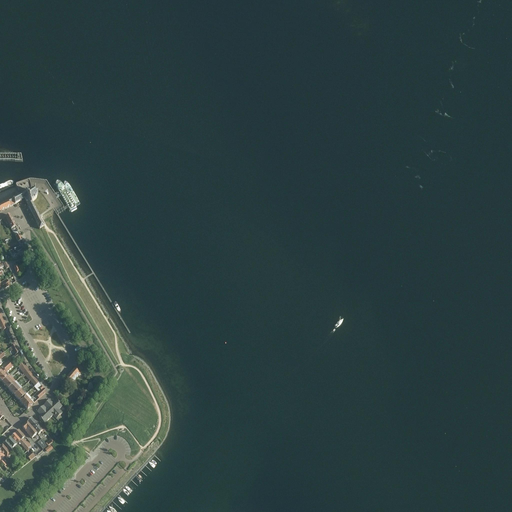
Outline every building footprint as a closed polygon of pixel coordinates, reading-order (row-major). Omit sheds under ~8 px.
[(7,201),(10,206),(14,204),(22,201),(24,199),(34,220),(39,229),(43,227),(38,216),(31,203),(35,200),(36,199),(36,198),(37,197),(37,195),(37,194),(36,193),(36,192),(35,192),(34,191),(32,191),(30,191),(25,192),(22,194),(7,201)] [(0,211),(10,206),(7,201),(0,205),(0,211)] [(5,217),(7,221),(11,229),(15,227),(9,215),(5,217)] [(15,253),(24,249),(22,245),(13,249),(15,253)] [(0,283),(0,284),(0,291),(12,284),(11,283),(9,284),(6,279),(0,283)] [(9,349),(10,351),(12,350),(15,355),(19,353),(14,345),(12,347),(11,348),(9,349)] [(0,371),(0,378),(12,367),(8,362),(1,368),(0,368),(0,371),(0,372),(0,371)] [(28,370),(26,367),(23,362),(17,367),(24,374),(28,370)] [(0,378),(0,380),(3,384),(11,377),(9,375),(6,373),(13,367),(12,367),(0,378)] [(70,374),(77,379),(80,374),(74,369),(70,374)] [(31,373),(28,370),(24,374),(30,381),(34,377),(31,373)] [(77,379),(70,374),(67,378),(73,383),(77,379)] [(3,384),(8,389),(14,383),(15,382),(11,377),(3,384)] [(38,383),(34,377),(30,381),(35,386),(38,383)] [(8,389),(14,396),(20,390),(14,383),(8,389)] [(34,387),(38,392),(40,390),(42,388),(38,383),(35,386),(34,387)] [(42,388),(40,390),(38,392),(39,391),(40,392),(36,396),(39,399),(44,394),(46,392),(45,391),(43,389),(42,388)] [(24,391),(22,393),(20,390),(14,396),(19,401),(25,396),(27,393),(24,391)] [(19,401),(23,405),(29,400),(25,396),(19,401)] [(29,400),(23,405),(27,410),(33,404),(29,400)] [(56,419),(63,413),(59,410),(62,407),(56,401),(53,404),(50,400),(37,412),(41,416),(39,417),(45,424),(53,416),(56,419)] [(27,423),(37,434),(38,435),(42,432),(43,434),(45,431),(44,430),(43,431),(32,419),(27,423)] [(37,434),(27,423),(22,427),(32,439),(37,434)] [(15,434),(28,448),(30,446),(27,443),(26,443),(23,439),(25,437),(19,430),(15,434)] [(28,448),(15,434),(11,437),(17,444),(19,442),(21,444),(21,445),(26,451),(28,449),(28,448)] [(10,438),(6,442),(13,449),(15,447),(19,451),(21,450),(10,438)] [(41,440),(37,443),(43,450),(47,446),(41,440)] [(6,442),(2,445),(12,455),(15,452),(13,449),(6,442)] [(2,445),(0,447),(0,450),(5,457),(7,459),(12,455),(2,445)] [(5,457),(0,450),(0,461),(4,467),(3,468),(6,471),(8,469),(5,466),(6,465),(2,460),(5,457)] [(31,452),(26,456),(31,461),(35,457),(31,452)]
